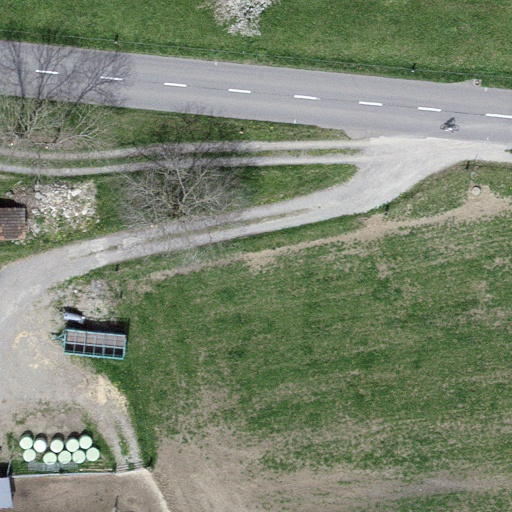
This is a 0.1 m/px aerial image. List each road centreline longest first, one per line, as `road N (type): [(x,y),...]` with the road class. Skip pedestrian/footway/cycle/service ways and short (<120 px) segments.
road 1 (track): [(479,114),(345,204),(57,265),(0,317)]
road 2 (tertiary): [(511,117),(0,69)]
road 3 (track): [(0,158),(232,163),(416,153)]
